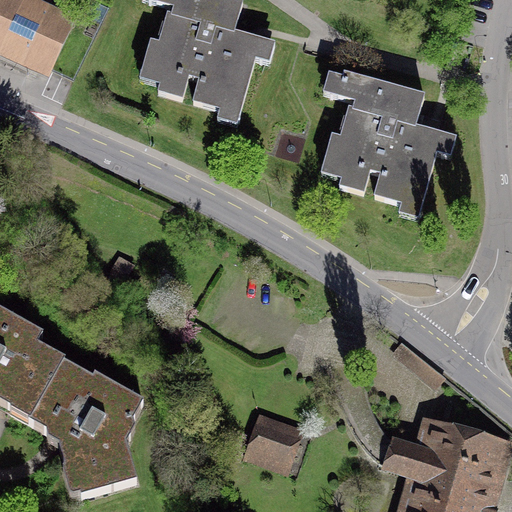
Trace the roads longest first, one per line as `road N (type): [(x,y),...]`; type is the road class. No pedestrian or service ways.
road 1 (tertiary): [(0,107),(263,228),(442,352)]
road 2 (residential): [(442,352),(497,256),(491,107),(509,0)]
